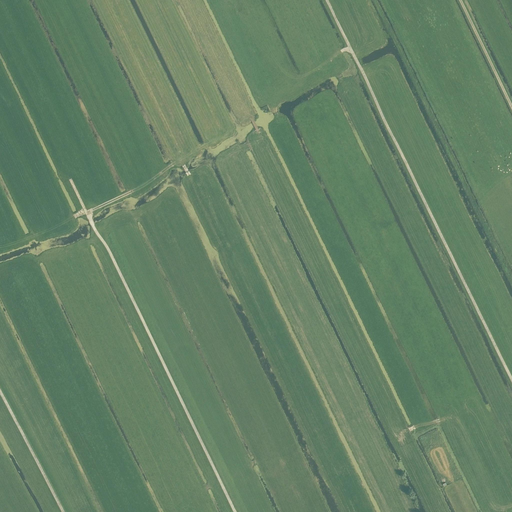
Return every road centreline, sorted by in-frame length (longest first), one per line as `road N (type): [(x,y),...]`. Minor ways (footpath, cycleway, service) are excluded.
road 1 (track): [(345,511),(100,0)]
road 2 (track): [(511,380),(327,0)]
road 3 (track): [(66,172),(235,511)]
road 4 (track): [(87,213),(140,184),(61,11)]
road 5 (track): [(63,511),(0,391)]
